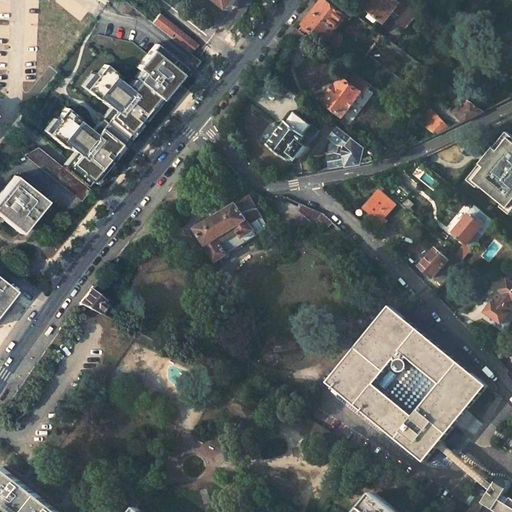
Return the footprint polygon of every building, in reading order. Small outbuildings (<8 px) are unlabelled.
[(209,0),(226,14),(237,0),(209,0)] [(323,0),(314,12),(337,30),(346,18),(350,21),(355,16),(334,0),(323,0)] [(376,0),(367,11),(383,25),(392,15),(398,20),(396,22),(403,29),(417,12),(410,6),(412,3),(407,0),(376,0)] [(181,47),(187,52),(189,49),(186,47),(188,45),(191,46),(193,43),(154,12),(148,21),(170,39),(181,47)] [(314,12),(303,26),(327,43),(333,48),(338,47),(343,41),(343,35),(337,30),(314,12)] [(127,135),(181,68),(153,45),(134,69),(141,74),(127,91),(115,81),(117,78),(102,66),(94,76),(90,73),(88,75),(92,78),(82,90),(95,100),(96,100),(111,112),(92,135),(77,123),(78,121),(63,109),(55,119),(53,117),(51,119),(55,123),(45,135),(60,146),(61,144),(71,152),(65,160),(90,181),(118,146),(114,143),(123,132),(127,135)] [(82,90),(92,78),(88,75),(79,87),(82,90)] [(343,78),(322,104),(342,120),(362,93),(343,78)] [(460,113),(469,120),(484,113),(471,103),(460,113)] [(418,122),(437,136),(451,129),(430,110),(418,122)] [(286,124),(270,145),(287,159),(291,155),(297,159),(318,133),(295,115),(287,125),(286,124)] [(45,135),(55,123),(51,119),(41,131),(45,135)] [(373,162),(336,131),(329,140),(338,148),(336,154),(328,155),(332,170),(364,164),(373,162)] [(508,209),(511,204),(511,142),(510,140),(499,152),(495,149),(481,166),(485,169),(474,181),(508,209)] [(37,148),(22,156),(79,202),(89,190),(85,187),(60,166),(37,148)] [(90,181),(65,160),(60,166),(85,187),(90,181)] [(45,202),(13,176),(0,192),(0,219),(19,235),(45,202)] [(397,206),(380,191),(365,209),(384,226),(387,223),(385,220),(397,206)] [(257,211),(262,208),(260,204),(255,207),(250,199),(249,199),(249,198),(248,198),(238,205),(238,204),(196,230),(214,261),(225,254),(226,252),(256,234),(256,235),(267,228),(260,219),(262,218),(257,211)] [(322,214),(301,205),(299,211),(313,222),(322,214)] [(482,227),(468,216),(453,234),(468,246),(482,227)] [(449,262),(457,268),(463,260),(449,248),(443,256),(436,250),(420,268),(433,280),(449,262)] [(0,309),(14,291),(0,280),(0,309)] [(503,310),(509,315),(511,310),(511,283),(508,281),(490,306),(490,309),(498,314),(501,313),(503,310)] [(103,301),(89,291),(78,305),(99,315),(105,307),(101,304),(103,301)] [(331,382),(425,460),(436,447),(442,441),(486,386),(392,309),(331,382)] [(456,425),(464,431),(476,417),(468,411),(456,425)] [(442,441),(436,447),(462,468),(486,487),(488,485),(490,481),(467,462),(442,441)] [(58,511),(3,468),(0,471),(0,507),(6,511),(58,511)] [(511,511),(511,499),(508,497),(505,501),(496,496),(500,490),(505,482),(505,481),(506,480),(506,479),(505,478),(505,477),(505,476),(503,475),(502,474),(501,474),(500,473),(499,473),(498,473),(497,473),(496,474),(495,474),(494,475),(493,481),(490,486),(488,485),(486,487),(479,498),(499,511),(498,511),(511,511)] [(505,501),(508,497),(511,499),(511,489),(508,495),(500,490),(496,496),(505,501)] [(396,511),(375,494),(360,511),(396,511)]
